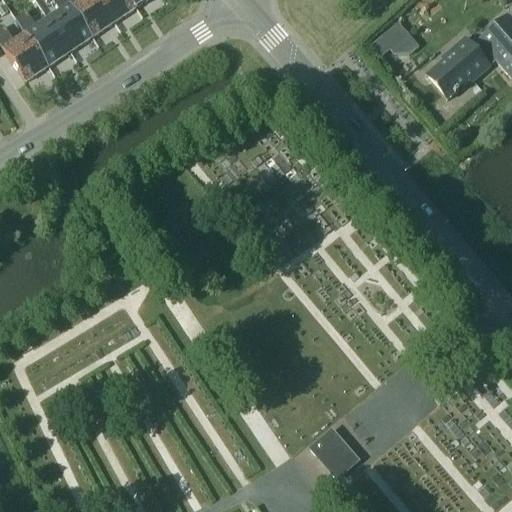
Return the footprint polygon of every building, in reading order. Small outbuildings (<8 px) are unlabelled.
[(49,0),(58,12),(46,20),(69,56),(90,42),(63,0),(49,0)] [(63,0),(90,42),(114,26),(96,0),(63,0)] [(96,0),(114,26),(133,12),(125,0),(96,0)] [(125,0),(133,12),(151,0),(125,0)] [(3,7),(0,9),(0,16),(2,19),(8,15),(3,7)] [(23,15),(14,22),(23,36),(46,72),(69,56),(46,20),(32,29),(23,15)] [(511,22),(508,17),(477,44),(479,47),(472,53),(462,42),(448,54),(451,57),(424,80),(445,104),(467,84),(470,87),(488,71),(487,70),(494,64),(510,83),(511,81),(511,22)] [(2,30),(0,31),(0,49),(24,87),(46,72),(23,36),(11,44),(2,30)] [(392,50),(382,38),(370,49),(380,61),(392,50)] [(183,245),(189,250),(200,239),(195,234),(183,245)] [(336,439),(326,448),(321,441),(309,451),(336,482),(347,472),(342,466),(352,457),(336,439)]
